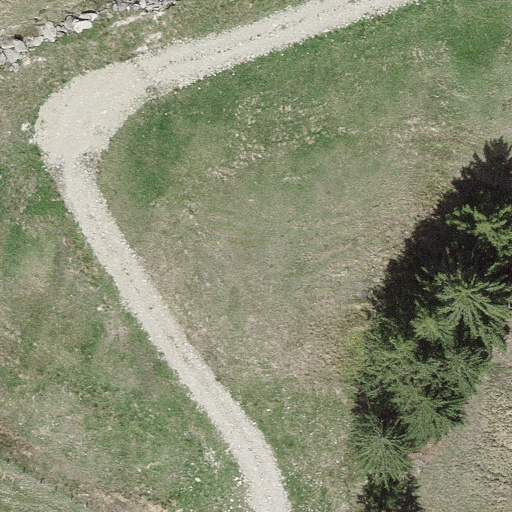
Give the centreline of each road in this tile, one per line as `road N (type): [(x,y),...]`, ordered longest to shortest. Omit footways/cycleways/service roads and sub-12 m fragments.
road 1 (track): [(207,0),(0,93)]
road 2 (track): [(0,446),(142,511)]
